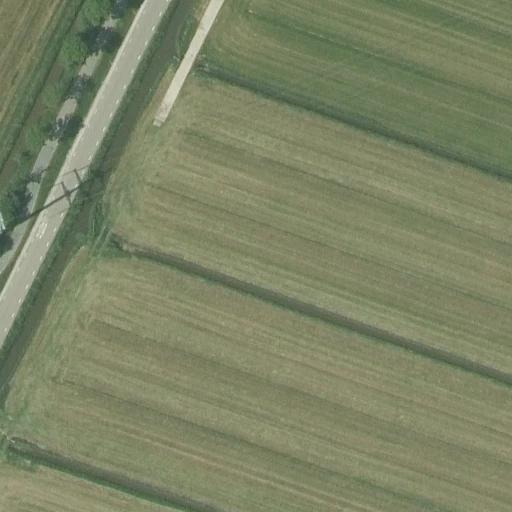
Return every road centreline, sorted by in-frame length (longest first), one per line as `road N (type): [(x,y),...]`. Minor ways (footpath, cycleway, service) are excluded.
road 1 (unclassified): [(0,325),(159,0)]
road 2 (track): [(156,121),(219,0)]
